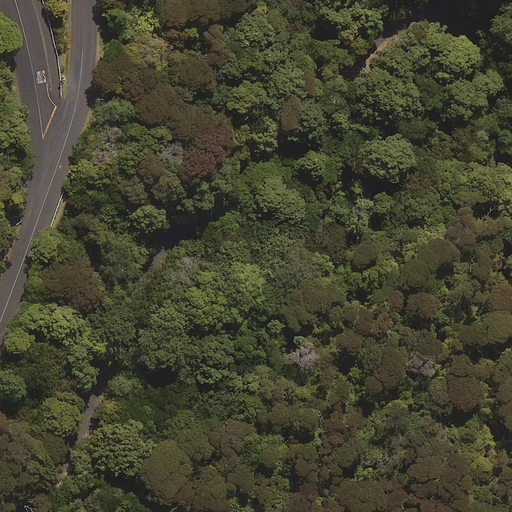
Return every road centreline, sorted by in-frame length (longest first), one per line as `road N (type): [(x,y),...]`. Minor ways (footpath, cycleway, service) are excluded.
road 1 (unclassified): [(511,182),(470,34),(431,14),(404,19),(141,283),(74,424),(11,511)]
road 2 (residential): [(14,0),(54,173)]
road 3 (unclassified): [(85,0),(80,93),(54,173)]
road 4 (unclassified): [(54,173),(0,319)]
